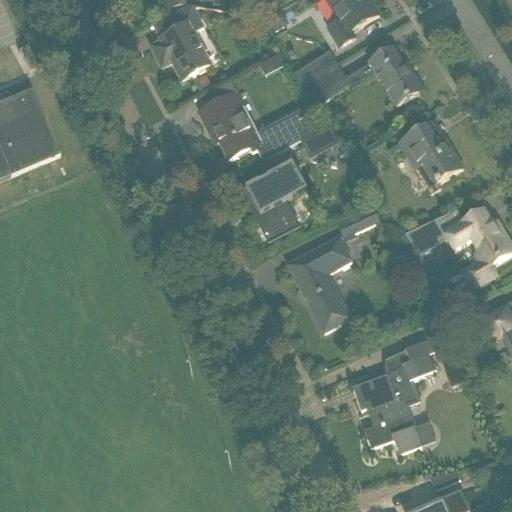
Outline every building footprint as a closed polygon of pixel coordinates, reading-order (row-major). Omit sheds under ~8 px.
[(243,0),(246,18),(268,15),(266,0),(243,0)] [(353,34),(362,29),(379,19),(369,2),(367,3),(365,0),(325,0),(339,24),(326,32),(339,53),(358,42),(353,34)] [(211,69),(194,38),(205,31),(194,10),(192,11),(191,10),(154,29),(162,45),(152,51),(163,71),(173,66),(183,84),(192,79),(194,83),(197,81),(195,78),(211,69)] [(18,54),(27,71),(29,75),(38,70),(27,49),(18,54)] [(423,93),(413,77),(409,79),(393,53),(371,67),(399,111),(425,93),(424,92),(423,93)] [(302,90),(338,68),(330,55),(294,78),(302,90)] [(312,105),(347,83),(338,68),(302,90),(312,105)] [(0,184),(41,167),(60,159),(32,93),(0,106),(0,184)] [(233,100),(218,108),(200,117),(212,140),(217,138),(230,164),(251,153),(253,157),(258,154),(264,165),(301,146),(314,139),(313,136),(320,132),(315,124),(309,128),(302,114),(259,137),(249,119),(244,122),(233,100)] [(314,139),(301,146),(311,163),(340,148),(331,130),(314,139)] [(431,197),(434,196),(440,191),(438,188),(441,186),(463,172),(448,147),(440,152),(427,132),(428,132),(428,131),(400,147),(431,197)] [(261,187),(242,196),(252,216),(257,213),(260,219),(259,219),(262,226),(263,226),(272,243),(277,240),(287,235),(286,235),(295,230),(286,213),(287,213),(284,208),(288,206),(293,203),(307,195),(303,188),(303,187),(294,169),(276,178),(276,179),(261,187)] [(379,224),(374,214),(339,230),(343,240),(379,224)] [(482,216),(483,217),(460,231),(451,217),(406,239),(419,261),(446,245),(453,257),(455,258),(474,246),(484,264),(465,276),(474,292),(494,280),(494,281),(495,280),(490,271),(511,257),(511,250),(505,239),(499,241),(483,215),(482,216)] [(327,278),(352,266),(340,242),(288,270),(324,337),(351,323),(327,278)] [(511,322),(507,312),(481,326),(492,347),(504,342),(511,358),(511,357),(511,322)] [(419,405),(412,386),(435,376),(428,360),(439,355),(433,343),(406,355),(411,367),(410,367),(409,365),(402,369),(403,371),(391,376),(391,378),(353,392),(362,415),(377,410),(383,427),(381,427),(382,429),(366,435),(365,435),(372,456),(396,447),(400,458),(422,451),(415,432),(408,435),(403,422),(411,419),(407,410),(419,405)] [(460,484),(457,476),(434,480),(430,482),(435,494),(460,484)] [(442,505),(426,511),(468,511),(462,497),(442,505)]
